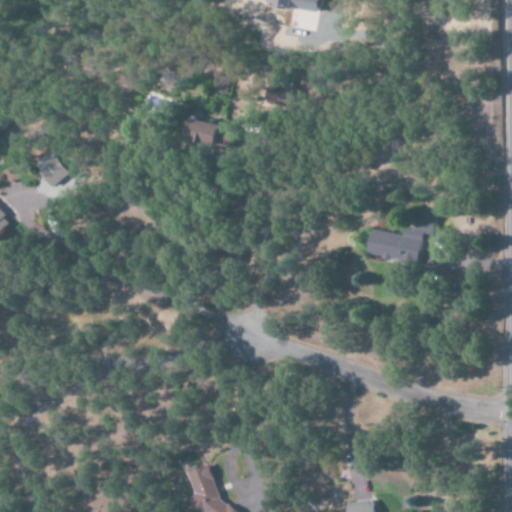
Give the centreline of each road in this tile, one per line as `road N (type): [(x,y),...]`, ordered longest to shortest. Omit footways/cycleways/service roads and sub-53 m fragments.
road 1 (residential): [(507,511),(508,0)]
road 2 (residential): [(509,398),(400,380),(247,325)]
